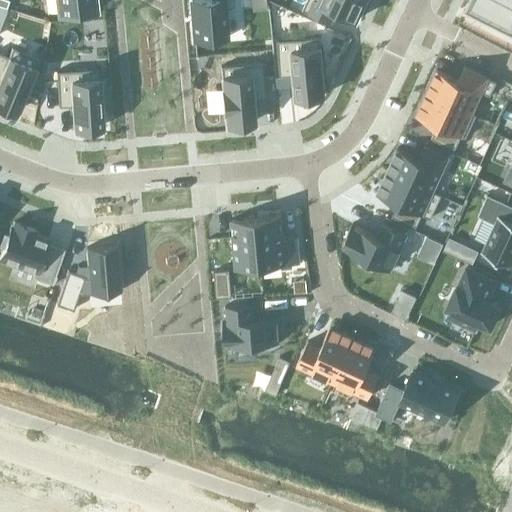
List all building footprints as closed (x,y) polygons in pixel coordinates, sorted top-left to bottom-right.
[(96,0),(55,0),(57,14),(98,9),(96,0)] [(191,0),(195,41),(227,37),(223,0),(191,0)] [(307,0),(303,10),(331,23),(337,10),(358,19),(366,0),(307,0)] [(511,0),(469,0),(464,10),(511,33),(511,0)] [(320,37),(277,41),(281,76),(295,75),(297,97),(325,95),(320,37)] [(0,52),(0,104),(17,112),(38,58),(12,47),(8,56),(0,52)] [(263,62),(221,66),(226,124),(255,121),(252,99),(266,97),(263,62)] [(437,69),(427,92),(472,113),(472,112),(482,91),(490,96),(497,81),(464,66),(459,79),(437,69)] [(99,68),(57,71),(59,106),(73,105),(74,128),(103,126),(99,68)] [(427,92),(416,115),(438,125),(432,137),(456,148),(461,136),(466,138),(477,114),(472,112),(472,113),(427,92)] [(398,148),(387,170),(433,191),(449,156),(425,145),(419,157),(398,148)] [(387,170),(377,193),(398,204),(392,216),(416,227),(422,214),(431,218),(442,194),(433,191),(387,170)] [(511,205),(488,195),(478,215),(496,223),(483,252),(511,265),(511,205)] [(281,215),(257,217),(261,267),(300,263),(298,236),(283,238),(281,215)] [(257,217),(232,219),(236,269),(261,267),(257,217)] [(4,247),(0,257),(0,259),(16,264),(17,261),(37,268),(34,275),(51,281),(63,249),(47,244),(49,238),(34,233),(36,229),(14,222),(13,225),(11,225),(8,235),(4,234),(0,245),(4,247)] [(352,223),(342,245),(346,247),(345,249),(391,270),(407,233),(383,222),(377,235),(352,223)] [(427,235),(418,254),(435,262),(443,243),(427,235)] [(449,239),(444,250),(461,257),(473,263),(478,252),(466,246),(449,239)] [(70,268),(58,302),(74,306),(78,294),(120,293),(116,247),(87,249),(88,275),(83,275),(84,272),(70,268)] [(458,286),(448,307),(452,308),(448,316),(476,329),(479,321),(491,326),(500,305),(487,299),(495,280),(468,268),(459,286),(458,286)] [(230,269),(214,270),(217,297),(232,295),(230,269)] [(306,280),(294,281),(295,293),(307,292),(306,280)] [(227,320),(223,320),(225,344),(229,344),(229,346),(233,346),(233,358),(254,357),(254,344),(279,342),(277,316),(254,318),(253,303),(226,305),(227,320)] [(66,331),(70,318),(54,312),(49,325),(66,331)] [(308,341),(297,365),(333,381),(353,336),(331,325),(321,347),(308,341)] [(353,336),(333,381),(368,397),(379,373),(366,368),(376,346),(353,336)] [(279,356),(274,367),(285,372),(290,361),(279,356)] [(377,411),(376,414),(382,417),(392,422),(400,402),(444,422),(458,391),(413,371),(405,389),(390,382),(377,411)] [(369,407),(362,421),(378,427),(382,417),(376,414),(377,411),(369,407)] [(0,501),(0,511),(6,511),(9,505),(0,501)]
